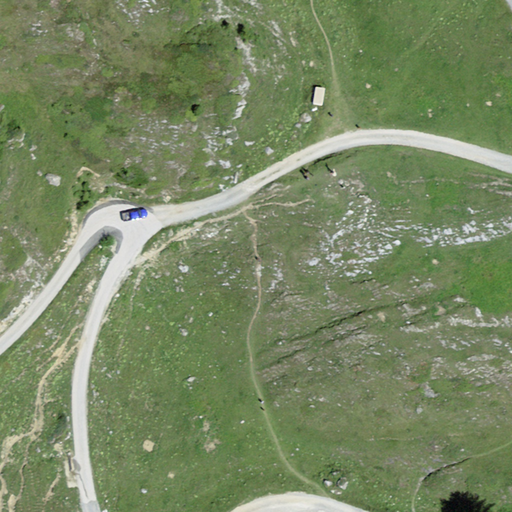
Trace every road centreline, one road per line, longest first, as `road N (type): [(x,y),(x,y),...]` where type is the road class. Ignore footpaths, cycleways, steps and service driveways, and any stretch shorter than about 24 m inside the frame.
road 1 (track): [(511,169),(415,140),(334,144),(143,232)]
road 2 (track): [(143,232),(123,255),(82,358),(76,414),(92,511)]
road 3 (track): [(0,348),(105,216),(131,216),(143,232)]
